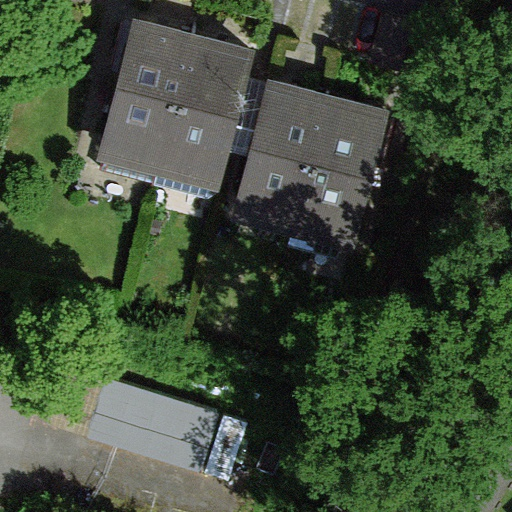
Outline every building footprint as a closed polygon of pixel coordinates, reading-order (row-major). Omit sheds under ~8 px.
[(417,22),(386,14),(374,63),(405,71),(417,22)] [(136,19),(106,138),(163,152),(193,34),(136,19)] [(251,48),(193,34),(163,152),(221,166),(251,48)] [(328,94),(271,80),(241,197),(297,213),(328,94)] [(387,109),(328,94),(297,213),(346,225),(356,228),(387,109)] [(101,167),(156,181),(163,152),(106,138),(101,167)] [(216,187),(221,166),(163,152),(156,181),(208,194),(216,187)] [(346,225),(297,213),(290,242),(339,254),(346,225)] [(89,355),(69,414),(237,469),(257,410),(89,355)]
